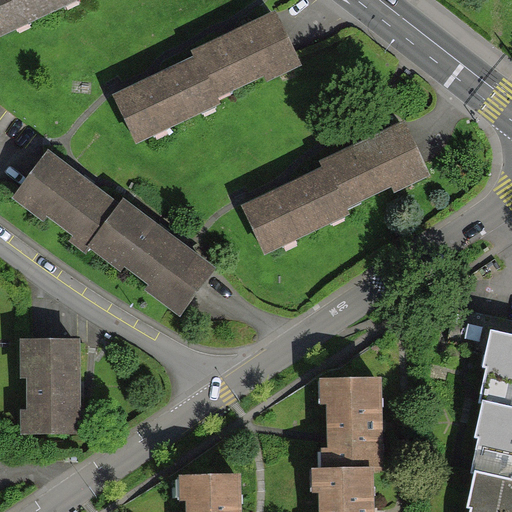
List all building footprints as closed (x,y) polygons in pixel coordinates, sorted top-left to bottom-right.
[(0,0),(0,42),(84,3),(82,0),(0,0)] [(276,14),(194,54),(197,60),(218,103),(264,81),(267,87),(303,70),(276,14)] [(197,60),(113,100),(137,148),(220,108),(218,103),(197,60)] [(396,191),(433,173),(408,120),(325,158),(328,165),(347,204),(392,183),(396,191)] [(49,155),(12,204),(42,226),(47,221),(73,240),(69,246),(86,258),(89,253),(122,208),(49,155)] [(246,205),(268,251),(351,212),(347,204),(328,165),(246,205)] [(125,204),(122,208),(89,253),(122,277),(125,273),(149,289),(145,294),(181,320),(214,274),(217,271),(125,204)] [(511,321),(456,308),(449,340),(488,349),(493,327),(511,331),(511,321)] [(477,397),(488,399),(511,404),(511,331),(493,327),(488,349),(477,397)] [(81,344),(21,344),(21,382),(27,382),(27,415),(21,415),(21,439),(81,438),(81,344)] [(322,447),(322,464),(376,463),(383,463),(382,377),(321,377),(321,399),(327,399),(327,447),(322,447)] [(473,469),(484,470),(511,477),(511,404),(488,399),(473,469)] [(376,511),(376,463),(322,464),(316,464),(316,490),(321,490),(321,511),(376,511)] [(511,511),(511,477),(484,470),(474,511),(511,511)] [(239,511),(239,473),(179,474),(180,498),(188,497),(187,511),(239,511)]
